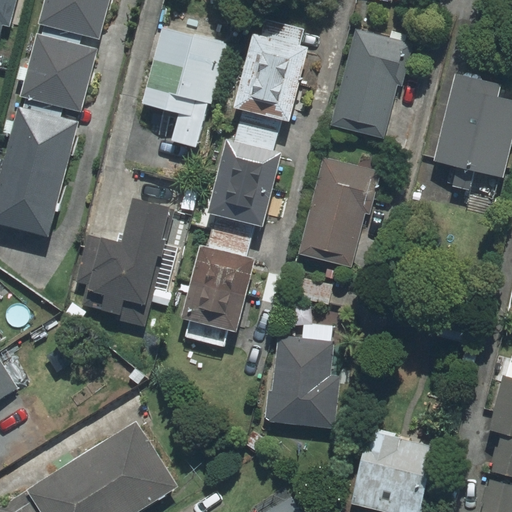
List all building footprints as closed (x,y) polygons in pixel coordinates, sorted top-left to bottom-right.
[(52,0),(48,24),(110,36),(117,0),(52,0)] [(237,138),(221,213),(215,244),(211,243),(193,315),(188,336),(230,346),(235,325),(249,329),(267,257),(253,254),(260,221),(277,225),(292,150),(284,148),(290,118),(304,121),(320,44),(309,42),(312,27),(272,19),(269,34),(263,32),(247,109),(241,139),(237,138)] [(217,107),(220,107),(235,42),(170,27),(152,105),(184,112),(177,141),(207,148),(217,107)] [(392,135),(404,83),(410,84),(420,42),(415,41),(360,28),(337,122),(392,135)] [(43,34),(35,68),(27,66),(23,81),(31,82),(28,95),(90,111),(105,49),(43,34)] [(442,158),(465,163),(460,183),(484,189),(489,169),(511,174),(511,77),(464,66),(442,158)] [(19,137),(4,199),(0,198),(0,212),(0,213),(0,214),(0,221),(64,237),(92,119),(27,104),(22,122),(15,120),(11,135),(19,137)] [(385,170),(328,156),(304,253),(361,267),(385,170)] [(180,240),(174,238),(181,207),(143,198),(133,241),(95,232),(83,283),(116,291),(112,308),(123,311),(121,321),(152,328),(159,301),(173,305),(187,247),(178,245),(180,240)] [(303,276),(299,296),(340,305),(344,285),(303,276)] [(483,322),(448,313),(442,335),(477,345),(483,322)] [(309,335),(283,333),(276,419),(346,425),(351,363),(344,362),(346,337),(336,336),(337,323),(311,321),(309,335)] [(0,346),(9,341),(0,326),(0,346)] [(4,359),(0,361),(0,403),(23,388),(4,359)] [(501,466),(511,468),(511,369),(510,369),(496,429),(508,432),(504,448),(503,448),(499,465),(501,466)] [(139,511),(185,483),(142,417),(14,500),(22,511),(139,511)] [(426,511),(442,439),(375,425),(359,503),(402,511),(426,511)] [(511,511),(511,479),(499,476),(497,482),(492,481),(487,501),(492,501),(490,510),(478,507),(477,511),(511,511)] [(310,511),(299,493),(276,506),(276,505),(275,504),(275,503),(274,502),(274,501),(273,501),(272,500),(271,499),(270,499),(269,499),(268,498),(267,498),(266,498),(264,498),(263,499),(262,499),(261,500),(260,501),(259,502),(258,503),(258,504),(257,505),(257,506),(257,507),(257,508),(257,509),(257,510),(257,511),(310,511)]
